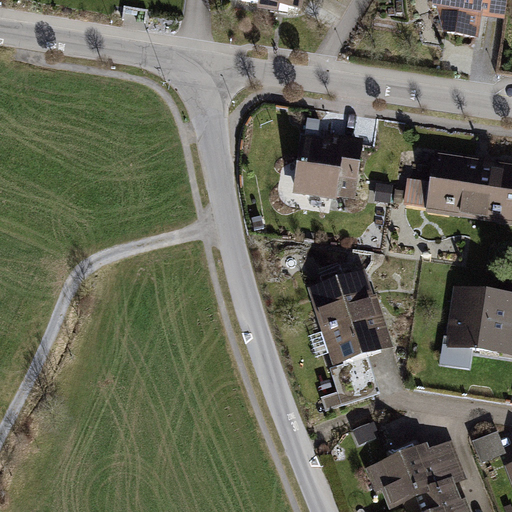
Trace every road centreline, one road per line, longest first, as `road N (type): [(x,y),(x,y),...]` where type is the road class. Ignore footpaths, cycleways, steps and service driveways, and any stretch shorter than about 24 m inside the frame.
road 1 (unclassified): [(199,64),(252,321),(324,511)]
road 2 (track): [(0,441),(81,274),(107,256),(229,225)]
road 3 (residential): [(199,64),(511,110)]
road 4 (unclassified): [(0,32),(199,64)]
